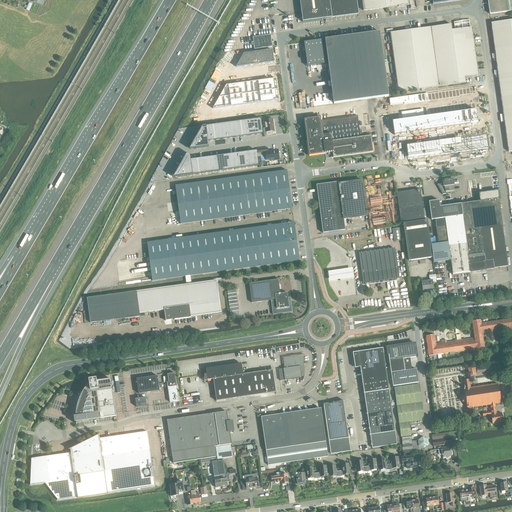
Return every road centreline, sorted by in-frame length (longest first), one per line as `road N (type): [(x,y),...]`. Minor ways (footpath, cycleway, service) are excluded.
road 1 (secondary): [(0,501),(15,418),(52,372),(305,330)]
road 2 (unclassified): [(299,174),(278,35),(478,6)]
road 3 (motorway): [(46,279),(209,0)]
road 4 (motorway): [(170,0),(17,257)]
road 5 (unclassified): [(32,433),(309,388)]
road 6 (residential): [(511,473),(244,511)]
road 7 (unclassified): [(0,196),(114,0)]
road 8 (unclassified): [(299,174),(388,162),(414,174),(500,163)]
road 9 (secondary): [(337,325),(511,301)]
road 10 (unclassified): [(500,163),(478,6)]
road 11 (unclassified): [(317,312),(299,174)]
road 12 (unclassified): [(352,394),(346,349),(383,343),(390,387)]
road 13 (motorway): [(0,390),(46,279)]
